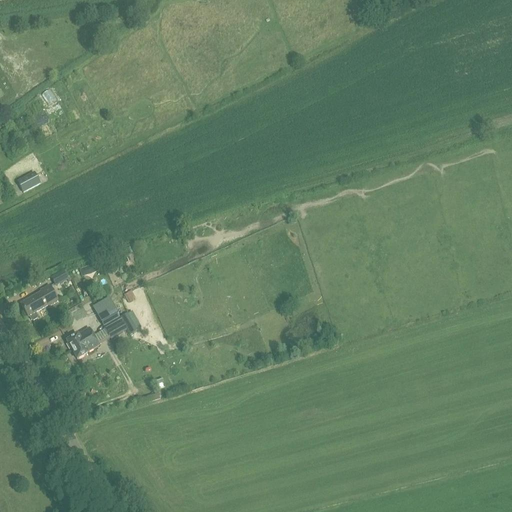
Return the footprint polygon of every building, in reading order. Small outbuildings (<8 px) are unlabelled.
[(80,112),(70,118),(76,126),(85,120),(80,112)] [(39,185),(34,175),(17,184),(22,193),(39,185)] [(51,279),(55,288),(68,281),(67,278),(64,272),(51,279)] [(21,305),(28,318),(49,306),(49,307),(58,302),(49,286),(41,291),(42,293),(21,305)] [(124,296),(128,304),(136,300),(131,291),(124,296)] [(104,328),(120,319),(119,317),(113,308),(110,309),(109,307),(97,314),(101,320),(100,320),(104,328)] [(135,331),(125,314),(119,317),(120,319),(127,331),(129,334),(135,331)] [(120,319),(104,328),(105,330),(110,339),(111,341),(127,331),(120,319)] [(66,342),(72,352),(83,345),(82,343),(93,337),(89,329),(78,335),(66,342)] [(98,346),(93,337),(82,343),(83,345),(72,352),(77,360),(89,353),(88,353),(99,347),(98,346)] [(149,403),(160,399),(158,393),(147,397),(149,403)]
